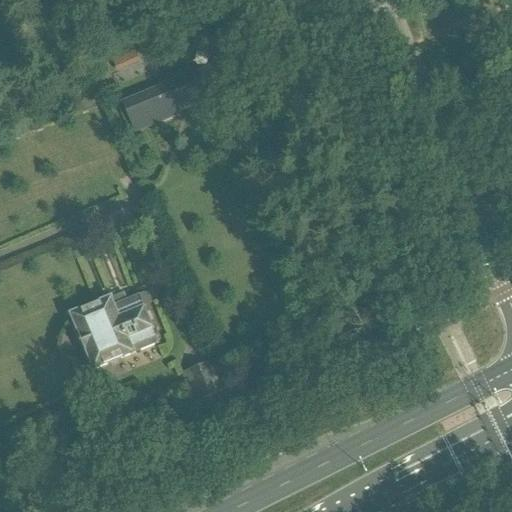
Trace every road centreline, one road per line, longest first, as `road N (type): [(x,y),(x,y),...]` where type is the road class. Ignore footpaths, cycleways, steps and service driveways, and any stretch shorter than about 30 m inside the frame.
road 1 (unknown): [(0,258),(110,218),(124,228),(180,341),(173,354),(0,434)]
road 2 (residential): [(511,312),(376,0)]
road 3 (primary): [(511,370),(225,511)]
road 4 (primary): [(350,511),(511,430)]
